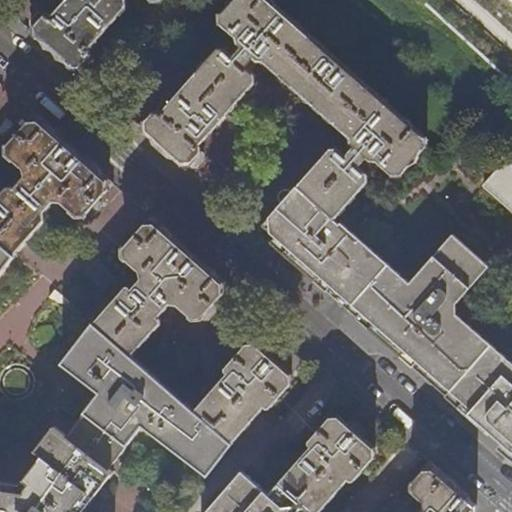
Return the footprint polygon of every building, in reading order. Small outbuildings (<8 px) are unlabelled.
[(31,30),(77,71),(91,54),(91,50),(89,48),(126,6),(125,0),(151,0),(161,2),(162,0),(65,0),(52,16),(49,13),(43,14),(42,12),(38,12),(30,20),(30,24),(33,27),(32,29),(31,30)] [(275,246),(294,263),(334,218),(335,218),(367,181),(367,174),(362,170),(369,162),(376,161),(392,175),(400,175),(426,146),(426,138),(270,0),(233,0),(220,15),(221,24),(210,36),(220,45),(171,100),(167,96),(140,127),(187,168),(189,165),(192,167),(196,166),(203,158),(203,154),(201,152),(201,146),(199,144),(256,81),(255,75),(246,66),(253,57),(258,62),(264,62),(349,137),(350,145),(354,148),(346,157),(337,148),(331,148),(264,223),(277,234),(270,242),(275,246)] [(8,189),(0,197),(0,242),(15,256),(47,221),(46,212),(55,203),(61,202),(79,217),(86,216),(88,214),(91,216),(96,215),(103,207),(102,202),(100,200),(113,183),(35,114),(7,147),(8,155),(23,169),(25,178),(15,187),(8,189)] [(511,162),(506,157),(483,183),(511,208),(511,162)] [(127,287),(95,324),(133,357),(163,323),(163,319),(160,317),(171,305),(179,305),(194,319),(202,318),(204,317),(206,319),(210,318),(218,309),(217,306),(215,304),(230,286),(214,272),(185,246),(151,216),(125,249),(125,257),(142,272),(143,278),(133,289),(132,287),(127,287)] [(511,360),(457,313),(456,301),(488,264),(452,232),(409,280),(340,221),(339,221),(335,218),(334,218),(294,263),(314,280),(350,312),(385,343),(408,364),(431,384),(437,378),(438,377),(458,395),(471,406),(468,410),(491,431),(511,448),(511,360)] [(0,511),(81,511),(113,471),(109,468),(142,426),(208,476),(233,443),(196,411),(133,357),(95,324),(93,322),(61,363),(99,392),(66,435),(54,425),(35,449),(42,455),(21,483),(0,480),(0,275),(15,256),(0,242),(0,511)] [(270,408),(292,383),(292,375),(302,362),(267,330),(255,344),(247,344),(225,369),(226,373),(227,374),(196,411),(233,443),(265,406),(267,408),(270,408)] [(352,482),(374,457),(374,448),(362,437),(365,434),(362,429),(356,425),(351,425),(349,426),(338,417),(329,418),(308,442),(308,445),(310,446),(279,482),(283,486),(311,510),(313,511),(319,511),(348,479),(352,482)] [(423,508),(419,511),(309,511),(311,510),(283,486),(272,497),(242,471),(207,511),(474,511),(474,502),(469,498),(454,484),(429,462),(411,484),(411,491),(424,501),(423,508)]
